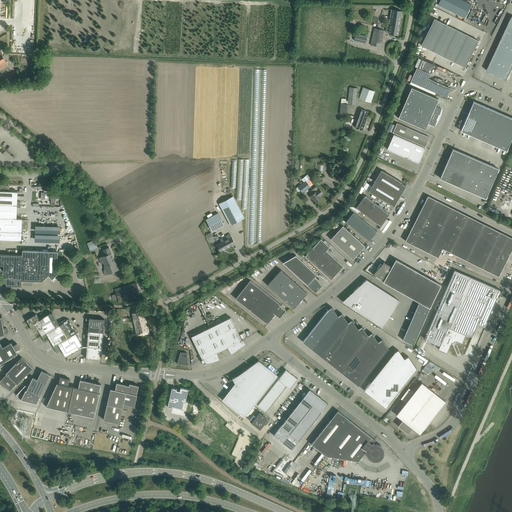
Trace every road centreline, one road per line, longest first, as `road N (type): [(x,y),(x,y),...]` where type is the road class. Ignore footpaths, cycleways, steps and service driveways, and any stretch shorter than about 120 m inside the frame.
road 1 (unclassified): [(163,305),(328,210),(364,152),(412,0)]
road 2 (unclassified): [(266,340),(375,249),(413,194),(464,84),(511,103)]
road 3 (tertiary): [(284,511),(208,480),(159,472),(101,477),(44,497)]
road 4 (unclassified): [(402,455),(455,424),(511,294)]
road 5 (unclassified): [(157,373),(48,365),(0,293)]
road 6 (unclassified): [(163,305),(84,181),(58,160)]
road 7 (unclassified): [(402,455),(266,340)]
road 8 (tertiary): [(74,511),(154,494),(246,511)]
